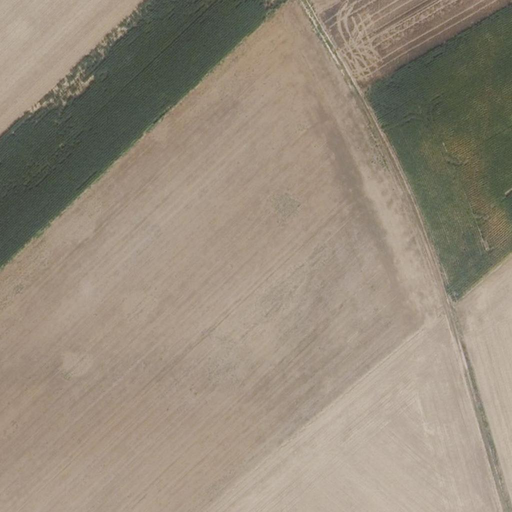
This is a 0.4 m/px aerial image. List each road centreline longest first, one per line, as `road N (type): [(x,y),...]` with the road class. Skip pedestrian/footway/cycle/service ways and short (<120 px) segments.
road 1 (track): [(299,0),(390,174),(445,307)]
road 2 (track): [(502,511),(445,307)]
